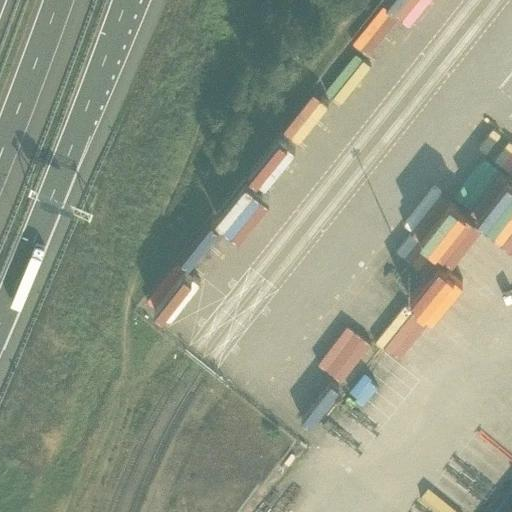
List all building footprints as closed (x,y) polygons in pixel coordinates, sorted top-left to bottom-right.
[(475,144),(497,155),(506,135),(484,125),(475,144)] [(486,157),(453,194),(476,215),(509,178),(486,157)] [(213,213),(232,226),(257,189),(238,176),(213,213)] [(400,221),(453,264),(482,228),(429,185),(400,221)] [(404,285),(419,306),(453,281),(432,252),(417,263),(423,271),(404,285)] [(256,382),(286,413),(319,381),(290,350),(256,382)] [(511,393),(502,406),(511,413),(511,393)]
